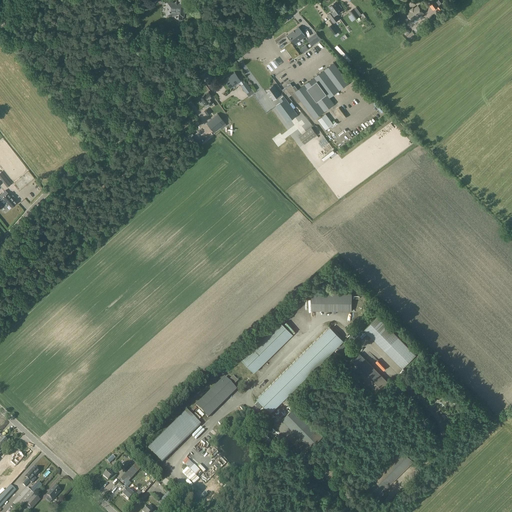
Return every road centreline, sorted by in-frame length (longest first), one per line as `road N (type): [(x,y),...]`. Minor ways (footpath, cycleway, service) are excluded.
road 1 (unclassified): [(0,241),(50,190),(307,0)]
road 2 (unknown): [(372,511),(441,443),(445,428),(342,318),(311,324),(244,390)]
road 3 (unknown): [(365,511),(244,390)]
road 4 (unknown): [(264,31),(289,69),(298,73),(325,59),(341,67),(355,89),(342,126)]
road 5 (tertiary): [(111,511),(0,409)]
